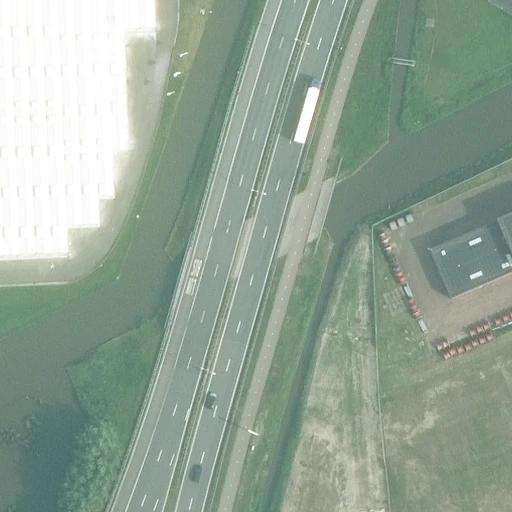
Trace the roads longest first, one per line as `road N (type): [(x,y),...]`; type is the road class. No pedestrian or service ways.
road 1 (primary): [(298,0),(140,511)]
road 2 (primary): [(188,511),(332,0)]
